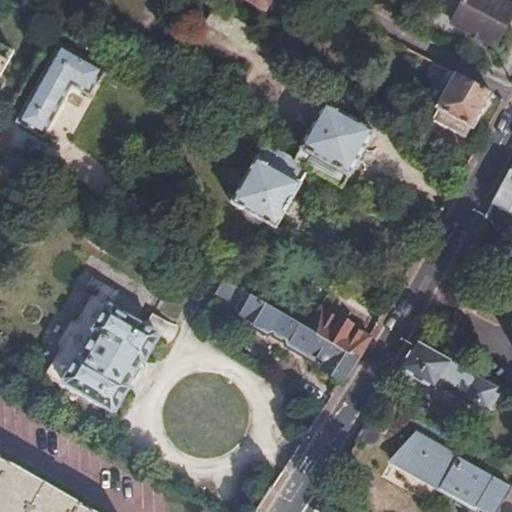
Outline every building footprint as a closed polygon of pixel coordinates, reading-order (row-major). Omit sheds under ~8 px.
[(271,0),(247,0),(266,11),(271,0)] [(511,6),(499,0),(465,0),(453,24),(496,46),(511,16),(511,6)] [(263,34),(216,8),(208,22),(254,48),(255,46),(263,34)] [(269,54),(273,45),(281,33),(268,25),(263,34),(255,46),(269,54)] [(273,45),(289,54),(298,38),(283,29),(281,33),(273,45)] [(0,78),(14,55),(0,46),(0,78)] [(103,72),(60,48),(20,123),(45,136),(72,87),(89,96),(103,72)] [(426,78),(440,86),(448,69),(432,60),(424,74),(426,78)] [(472,128),(492,93),(448,69),(440,86),(446,89),(436,108),(438,110),(434,118),(465,135),(470,126),(472,128)] [(281,152),(310,169),(344,189),(375,132),(327,104),(303,147),(288,139),(281,152)] [(281,152),(266,144),(230,207),(274,232),(310,169),(281,152)] [(511,167),(491,206),(511,215),(511,167)] [(313,333),(223,280),(213,297),(215,302),(281,340),(285,339),(289,332),(310,344),(307,350),(325,361),(321,368),(344,381),(358,360),(313,333)] [(160,338),(107,308),(92,335),(96,338),(82,361),(78,359),(63,385),(116,415),(130,390),(127,387),(141,364),(145,366),(160,338)] [(324,314),(313,333),(358,360),(369,339),(365,337),(365,335),(355,329),(354,330),(351,329),(351,327),(341,321),(340,323),(324,314)] [(418,342),(401,370),(437,390),(453,362),(418,342)] [(489,395),(495,386),(476,376),(471,385),(489,395)] [(413,432),(390,460),(437,486),(436,489),(473,509),(475,507),(483,511),(494,511),(509,487),(491,477),(413,432)] [(91,511),(0,459),(0,511),(91,511)]
